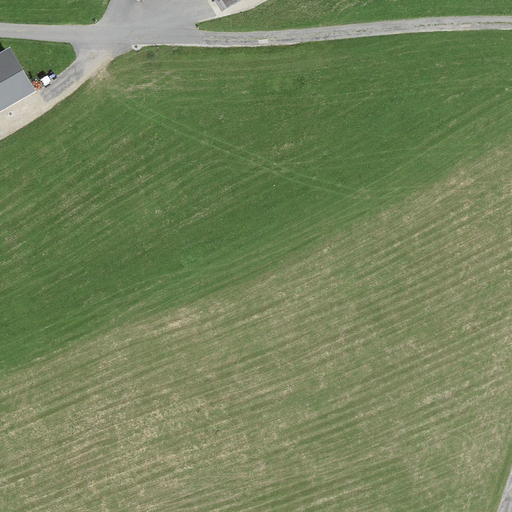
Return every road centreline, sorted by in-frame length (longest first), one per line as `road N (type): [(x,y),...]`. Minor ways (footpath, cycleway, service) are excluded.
road 1 (track): [(511,26),(243,38),(131,32)]
road 2 (track): [(256,0),(131,32)]
